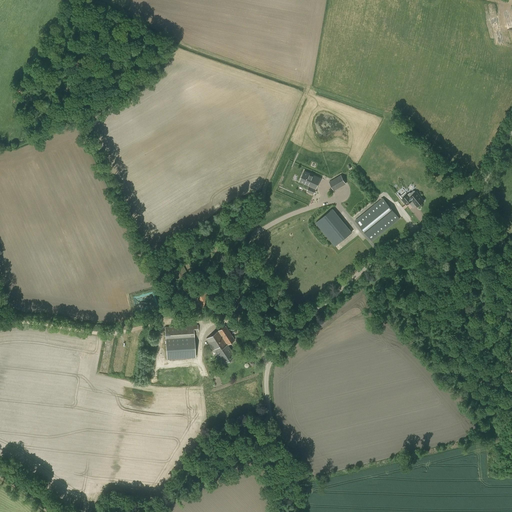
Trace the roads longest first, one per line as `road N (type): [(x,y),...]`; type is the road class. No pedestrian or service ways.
road 1 (tertiary): [(268,367),(278,345),(369,264),(476,188),(511,130)]
road 2 (unclassified): [(102,333),(170,320),(231,322),(268,367)]
road 3 (tertiary): [(282,511),(268,367)]
